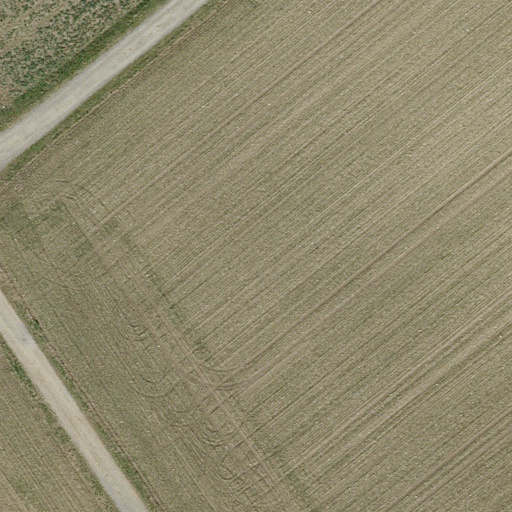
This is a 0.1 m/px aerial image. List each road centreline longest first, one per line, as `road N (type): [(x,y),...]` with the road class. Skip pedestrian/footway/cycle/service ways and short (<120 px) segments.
road 1 (track): [(0,295),(149,511)]
road 2 (track): [(0,147),(186,0)]
